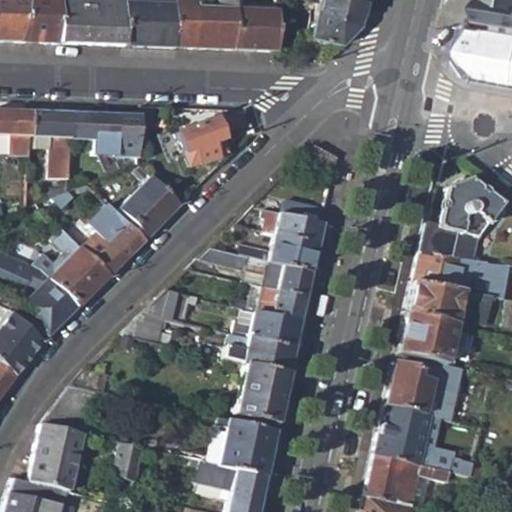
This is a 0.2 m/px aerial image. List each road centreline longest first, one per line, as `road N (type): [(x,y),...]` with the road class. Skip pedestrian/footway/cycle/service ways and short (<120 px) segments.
road 1 (residential): [(0,447),(44,373),(87,325),(314,106)]
road 2 (primary): [(398,95),(303,511)]
road 3 (residential): [(314,106),(263,90),(0,81)]
